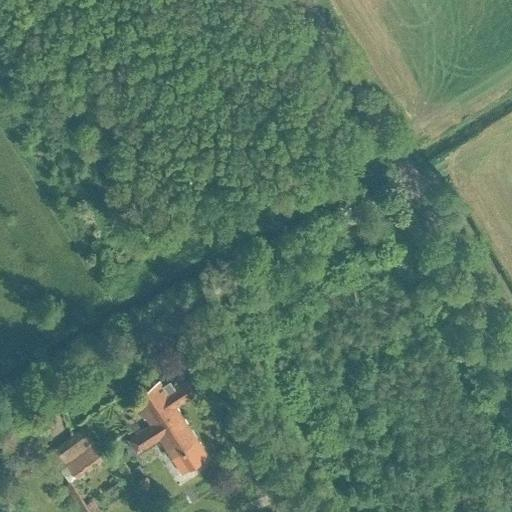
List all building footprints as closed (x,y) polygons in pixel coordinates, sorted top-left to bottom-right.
[(178,332),(163,346),(177,360),(192,346),(178,332)] [(150,422),(127,437),(137,451),(160,436),(174,457),(183,471),(210,453),(201,440),(178,405),(203,388),(219,377),(210,362),(193,373),(175,386),(179,392),(167,400),(155,382),(132,397),(145,417),(147,416),(150,422)] [(17,443),(42,426),(33,413),(8,431),(17,443)] [(78,478),(104,457),(82,426),(56,445),(78,478)] [(70,482),(72,481),(77,477),(58,450),(51,455),(70,482)] [(87,502),(72,481),(70,482),(64,487),(80,511),(97,511),(103,509),(97,497),(87,502)]
